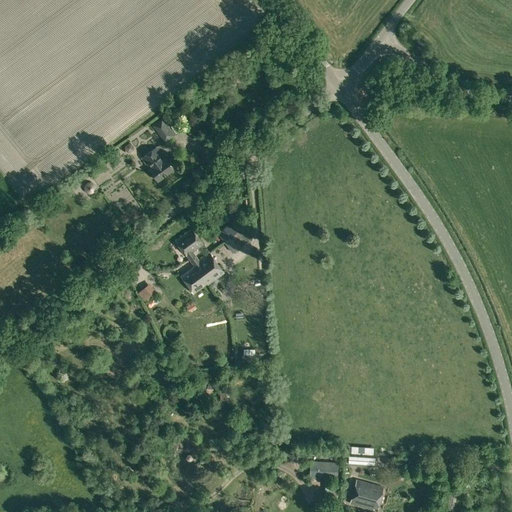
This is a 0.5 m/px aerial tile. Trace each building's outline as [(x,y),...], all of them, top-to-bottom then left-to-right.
[(413,43),(422,51),(427,45),(418,37),(413,43)] [(153,125),(165,142),(175,135),(163,118),(153,125)] [(129,143),(125,146),(125,148),(127,151),(129,152),(133,149),(133,147),(131,144),(129,143)] [(149,169),(157,181),(173,169),(164,158),(156,147),(141,157),(149,169)] [(216,231),(232,252),(245,242),(238,232),(230,221),(216,231)] [(238,232),(245,242),(252,236),(245,227),(238,232)] [(176,240),(193,264),(200,259),(209,253),(209,252),(198,260),(192,252),(203,244),(192,229),(176,240)] [(181,275),(193,292),(206,283),(208,284),(224,272),(209,253),(200,259),(193,264),(194,265),(181,275)] [(140,293),(148,299),(157,289),(149,282),(140,293)] [(192,302),(186,307),(189,311),(196,307),(192,302)] [(208,330),(231,326),(230,319),(207,323),(208,330)] [(176,344),(171,341),(168,346),(173,349),(176,344)] [(438,458),(459,459),(460,447),(439,446),(438,458)] [(369,454),(349,452),(348,464),(369,465),(369,454)] [(309,477),(337,479),(338,462),(309,461),(309,477)] [(349,503),(377,511),(383,487),(356,479),(349,503)]
